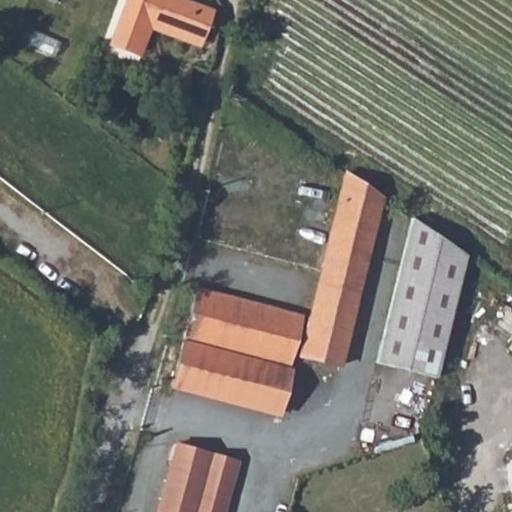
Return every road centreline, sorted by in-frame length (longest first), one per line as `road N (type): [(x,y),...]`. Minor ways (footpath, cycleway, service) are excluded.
road 1 (unclassified): [(240,0),(155,360),(105,511)]
road 2 (track): [(0,205),(109,285),(155,360)]
